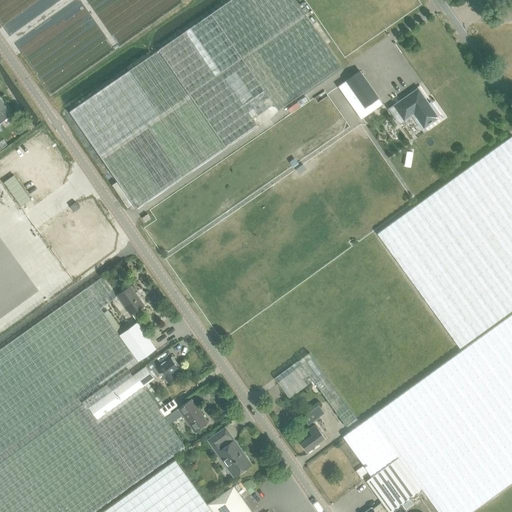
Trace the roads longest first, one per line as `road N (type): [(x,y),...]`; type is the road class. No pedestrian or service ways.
road 1 (residential): [(123,220),(438,0)]
road 2 (tertiary): [(325,511),(138,241)]
road 3 (tertiary): [(123,220),(0,42)]
road 4 (unclassified): [(138,241),(0,340)]
road 5 (unclassified): [(438,0),(511,106)]
